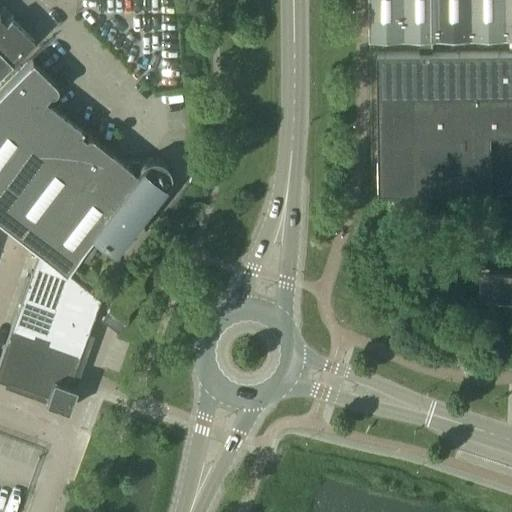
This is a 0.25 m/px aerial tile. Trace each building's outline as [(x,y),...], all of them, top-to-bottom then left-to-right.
[(511,0),(368,0),(369,35),(404,35),(420,35),(419,50),(432,50),(432,35),(438,35),(472,34),(505,34),(511,33),(511,0)] [(0,70),(33,38),(10,15),(4,21),(0,16),(0,70)] [(511,49),(432,50),(419,50),(376,50),(379,191),(511,190),(511,49)] [(139,162),(138,164),(134,168),(44,97),(49,91),(50,92),(52,91),(53,91),(55,90),(56,89),(56,87),(57,86),(56,84),(56,83),(55,82),(31,57),(0,88),(0,217),(39,249),(79,281),(86,273),(89,275),(143,206),(141,204),(146,198),(151,202),(166,183),(167,181),(168,178),(169,176),(169,173),(169,171),(168,168),(167,166),(166,164),(164,162),(162,160),(160,158),(158,157),(156,157),(153,156),(150,156),(148,157),(145,158),(143,159),(141,160),(139,162)] [(68,383),(92,318),(99,297),(79,281),(39,249),(38,249),(0,354),(0,378),(7,381),(7,379),(46,394),(44,400),(66,408),(75,386),(68,383)] [(511,268),(482,266),(479,304),(511,306),(511,268)] [(125,322),(108,309),(101,318),(118,331),(125,322)]
